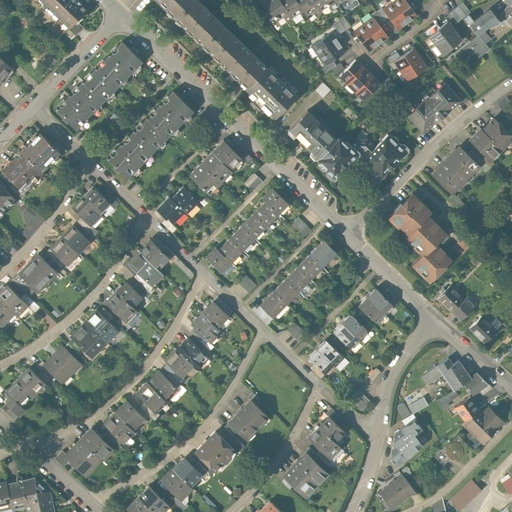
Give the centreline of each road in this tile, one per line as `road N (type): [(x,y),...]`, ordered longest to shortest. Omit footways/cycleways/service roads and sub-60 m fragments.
road 1 (residential): [(346,233),(121,16)]
road 2 (residential): [(263,328),(217,411),(177,450),(91,501)]
road 3 (residential): [(204,274),(130,384),(32,449)]
road 4 (residential): [(511,84),(346,233)]
road 5 (residential): [(149,220),(104,287),(68,323),(0,366)]
road 6 (residential): [(228,511),(285,449),(318,383)]
road 7 (residential): [(91,165),(0,275)]
road 8 (residential): [(409,511),(448,489),(511,424)]
road 9 (residential): [(375,433),(387,380),(434,321)]
road 10 (residential): [(121,16),(33,111)]
road 11 (residential): [(434,321),(346,233)]
